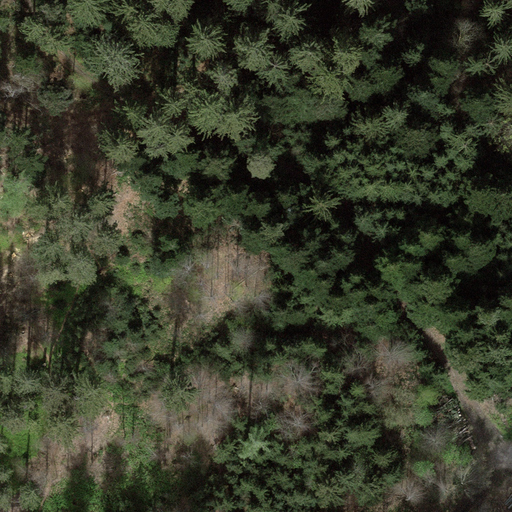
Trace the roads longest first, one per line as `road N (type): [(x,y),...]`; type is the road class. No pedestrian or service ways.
road 1 (track): [(298,172),(460,391),(493,432),(511,440)]
road 2 (track): [(298,172),(206,146),(105,93),(55,45),(26,0)]
road 3 (track): [(298,172),(367,200),(511,212)]
